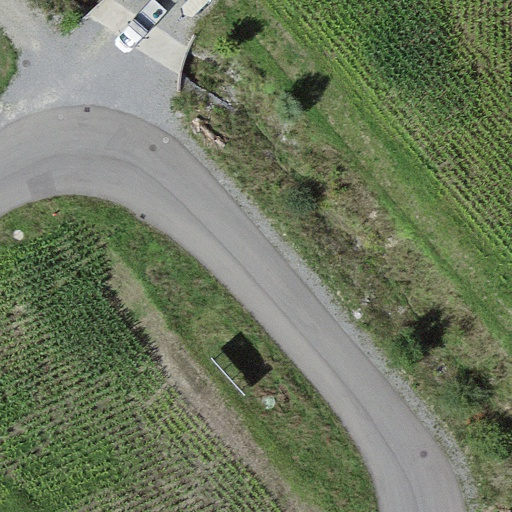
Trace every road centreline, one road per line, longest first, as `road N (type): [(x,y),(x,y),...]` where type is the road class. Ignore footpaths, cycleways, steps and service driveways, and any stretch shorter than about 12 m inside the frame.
road 1 (residential): [(422,511),(396,431),(194,200),(142,166),(82,148),(0,176)]
road 2 (track): [(82,148),(48,54),(0,0)]
road 3 (track): [(82,148),(126,57),(165,0)]
